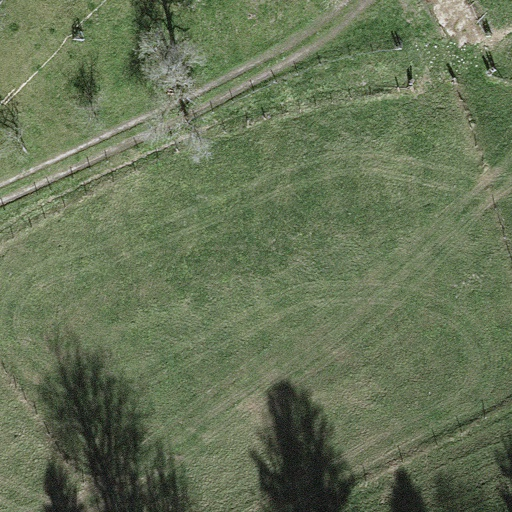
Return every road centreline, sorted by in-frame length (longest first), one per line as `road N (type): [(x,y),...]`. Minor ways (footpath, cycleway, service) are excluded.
road 1 (track): [(0,192),(299,51),(355,0)]
road 2 (track): [(299,51),(498,66),(511,76)]
